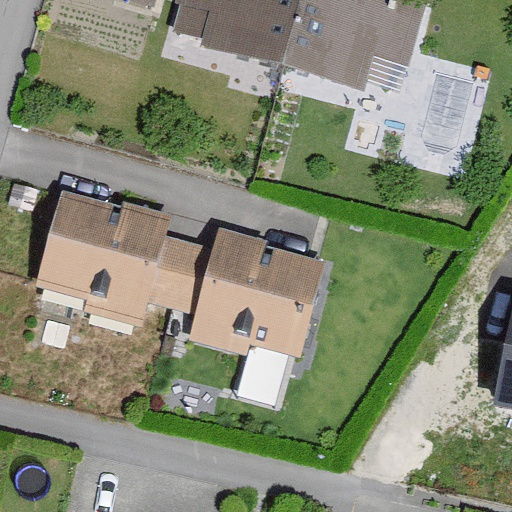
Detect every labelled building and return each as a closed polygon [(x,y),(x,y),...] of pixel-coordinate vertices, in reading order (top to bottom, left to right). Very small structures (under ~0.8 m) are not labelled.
[(277,0),(173,0),(163,39),(259,65),(277,0)] [(404,73),(421,11),(378,0),(277,0),(259,65),(352,90),(360,61),(404,73)] [(161,247),(167,225),(48,192),(18,298),(137,332),(144,307),(161,247)] [(298,375),(327,271),(211,239),(204,259),(188,320),(181,343),(298,375)] [(188,320),(204,259),(161,247),(144,307),(163,313),(188,320)] [(511,344),(500,400),(511,402),(511,344)]
